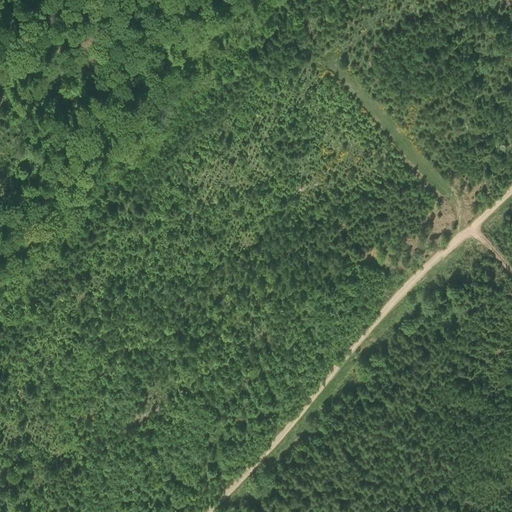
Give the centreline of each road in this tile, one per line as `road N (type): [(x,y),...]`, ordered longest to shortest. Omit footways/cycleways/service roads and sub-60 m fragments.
road 1 (track): [(511,196),(397,307),(213,511)]
road 2 (track): [(0,102),(80,59),(128,0)]
